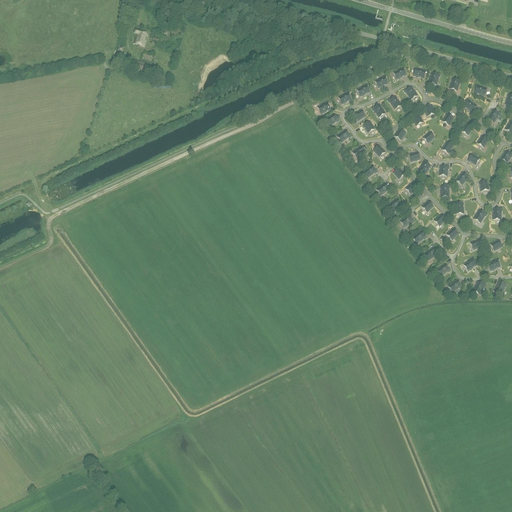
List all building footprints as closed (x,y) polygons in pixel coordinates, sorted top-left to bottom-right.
[(144,47),(148,34),(135,30),(134,34),(136,35),(133,44),(144,47)] [(129,70),(143,76),(147,66),(147,64),(139,61),(139,63),(133,60),(129,70)] [(403,78),(404,77),(404,78),(407,76),(404,70),(406,69),(404,67),(400,69),(401,69),(393,73),(397,81),(403,78)] [(414,76),(419,77),(421,78),(423,78),(425,72),(424,71),(423,72),(421,71),(422,71),(416,69),(414,76)] [(438,73),(438,75),(432,73),(431,76),(431,78),(430,77),(429,83),(436,85),(438,80),(439,77),(440,77),(441,74),(438,73)] [(382,78),(375,81),(378,89),(384,87),(384,86),(386,86),(388,85),(385,78),(387,78),(386,75),(382,77),(382,78)] [(457,92),(459,84),(460,84),(462,80),(459,80),(459,81),(452,79),(451,83),(450,85),(449,89),(457,92)] [(359,98),(365,95),(367,94),(369,93),(366,87),(368,86),(367,84),(363,85),(363,86),(356,90),(359,98)] [(479,86),(479,85),(476,84),(475,86),(477,86),(475,93),(477,94),(479,94),(479,95),(484,96),(486,89),(481,88),(481,87),(479,86)] [(406,94),(410,100),(417,96),(414,91),(413,90),(413,89),(412,87),(405,91),(405,90),(403,91),(405,94),(406,94)] [(345,94),(337,97),(341,106),(347,103),(347,102),(348,102),(351,101),(348,94),(350,94),(348,91),(344,93),(345,94)] [(390,103),(394,110),(401,106),(398,101),(397,101),(397,99),(395,97),(389,101),(389,99),(387,100),(389,104),(390,103)] [(472,112),(476,106),(471,103),(472,103),(469,101),(469,102),(468,101),(464,107),(466,108),(468,109),(472,112)] [(318,108),(321,114),(326,112),(328,111),(330,110),(327,104),(329,103),(328,102),(325,103),(325,104),(323,105),(318,108)] [(374,111),(378,118),(385,114),(382,109),(381,107),(380,105),(374,109),(373,107),(371,109),(373,112),(374,111)] [(435,114),(432,105),(424,108),(425,111),(425,110),(426,112),(427,117),(435,114)] [(357,122),(365,117),(360,110),(358,111),(359,112),(357,113),(357,112),(353,115),(357,122)] [(488,119),(494,123),(497,118),(499,116),(499,117),(501,114),(499,113),(498,114),(493,111),(492,113),(491,114),(488,119)] [(446,116),(445,118),(444,118),(441,122),(449,126),(454,118),(446,114),(445,116),(446,116)] [(325,121),(329,126),(334,123),(336,122),(337,123),(340,121),(338,119),(337,120),(333,115),(331,116),(332,116),(330,117),(325,121)] [(421,119),(420,117),(421,117),(419,115),(412,119),(416,127),(424,123),(421,119)] [(375,129),(370,122),(363,126),(364,129),(365,128),(366,130),(365,130),(368,134),(375,129)] [(465,126),(464,128),(463,128),(460,132),(468,136),(473,128),(465,124),(464,126),(465,126)] [(406,134),(399,129),(397,131),(398,131),(397,133),(396,132),(394,136),(401,141),(406,134)] [(337,137),(342,143),(346,139),(348,138),(349,139),(352,137),(350,135),(349,136),(345,131),(343,132),(344,132),(342,134),(342,133),(337,137)] [(428,134),(427,136),(426,135),(423,138),(428,145),(435,139),(430,132),(428,134)] [(477,144),(484,149),(489,141),(482,136),(480,138),(481,139),(480,140),(479,140),(477,144)] [(449,155),(454,147),(447,142),(445,144),(446,145),(445,146),(444,146),(442,150),(449,155)] [(383,149),(382,149),(381,148),(381,147),(380,145),(373,151),(379,158),(386,152),(383,149)] [(356,158),(357,159),(362,155),(362,156),(364,154),(364,155),(365,155),(367,153),(366,151),(365,152),(361,147),(359,148),(359,149),(358,150),(357,149),(353,153),(356,158)] [(511,158),(511,153),(511,155),(506,151),(504,153),(505,153),(504,155),(503,155),(501,159),(508,163),(511,158)] [(409,154),(411,163),(420,160),(417,152),(415,152),(415,153),(413,154),(413,153),(409,154)] [(475,166),(480,159),(472,154),(467,161),(469,163),(469,162),(471,163),(475,166)] [(429,170),(428,170),(429,169),(430,169),(431,166),(425,163),(426,161),(424,160),(422,163),(423,164),(418,171),(425,176),(429,170)] [(447,177),(448,170),(449,170),(449,166),(447,165),(447,167),(440,166),(439,169),(440,169),(440,171),(439,171),(439,176),(447,177)] [(363,172),(368,178),(372,174),(373,175),(374,173),(375,174),(378,172),(377,170),(375,171),(371,166),(370,167),(370,168),(368,169),(363,172)] [(402,171),(401,170),(401,169),(399,168),(393,173),(399,180),(405,175),(402,171)] [(462,186),(467,180),(468,180),(471,177),(469,176),(468,177),(462,172),(461,175),(460,176),(456,181),(462,186)] [(414,191),(415,190),(416,191),(418,189),(412,182),(405,189),(411,195),(414,192),(414,191)] [(480,186),(480,188),(481,192),(489,191),(487,182),(479,183),(479,186),(480,186)] [(388,189),(384,184),(383,185),(381,187),(381,186),(376,190),(381,196),(385,192),(386,192),(388,191),(388,192),(391,190),(390,188),(388,189)] [(447,186),(440,187),(440,190),(441,190),(441,191),(440,191),(441,197),(449,197),(449,189),(450,189),(449,185),(447,185),(447,186)] [(388,206),(393,212),(397,208),(398,208),(399,207),(400,208),(403,206),(402,204),(400,205),(396,200),(394,201),(395,201),(393,203),(393,202),(388,206)] [(427,213),(433,207),(428,201),(427,203),(425,204),(422,207),(427,213)] [(480,223),(485,214),(479,211),(478,213),(477,214),(474,219),(480,223)] [(439,227),(445,221),(440,215),(439,217),(438,218),(437,218),(434,221),(439,227)] [(400,222),(405,228),(409,224),(411,223),(412,224),(415,222),(413,220),(412,221),(408,216),(406,217),(407,217),(405,219),(405,218),(400,222)] [(451,240),(458,234),(453,229),(451,230),(452,231),(450,232),(447,235),(451,240)] [(412,238),(417,244),(421,241),(422,241),(424,239),(424,240),(427,238),(426,236),(424,237),(420,232),(419,234),(417,235),(412,238)] [(474,241),(470,243),(473,250),(481,246),(478,240),(476,241),(474,242),(474,241)] [(494,243),(490,245),(494,251),(501,247),(498,241),(496,242),(494,243)] [(425,255),(429,260),(434,257),(436,256),(436,257),(439,254),(438,253),(436,254),(433,249),(431,250),(429,251),(425,255)] [(469,262),(464,265),(468,271),(473,268),(473,267),(474,266),(474,267),(476,265),(472,260),(474,259),(473,257),(470,259),(470,260),(468,261),(469,262)] [(493,262),(488,264),(491,271),(496,269),(496,268),(498,268),(500,267),(497,261),(499,260),(498,259),(495,260),(495,261),(493,262)] [(436,271),(441,276),(445,273),(446,273),(448,272),(448,273),(451,271),(450,269),(448,270),(444,265),(443,266),(441,267),(436,271)] [(448,287),(453,293),(457,289),(458,289),(460,288),(460,289),(463,287),(462,285),(460,286),(456,281),(454,282),(455,282),(453,284),(453,283),(448,287)] [(473,292),(480,295),(482,289),(483,289),(484,287),(484,288),(486,285),(484,284),(483,285),(477,282),(476,285),(477,285),(476,286),(473,292)] [(494,292),(501,295),(503,289),(504,289),(505,287),(506,288),(507,285),(505,284),(505,285),(499,282),(498,285),(497,286),(494,292)]
